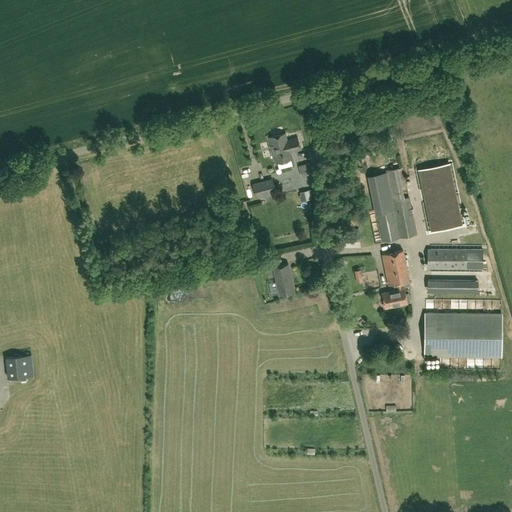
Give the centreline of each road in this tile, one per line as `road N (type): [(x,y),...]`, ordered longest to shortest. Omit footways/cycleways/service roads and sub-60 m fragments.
road 1 (unclassified): [(384,511),(318,236),(317,162),(304,94)]
road 2 (unclassified): [(0,170),(304,94)]
road 3 (unclassified): [(304,94),(511,47)]
